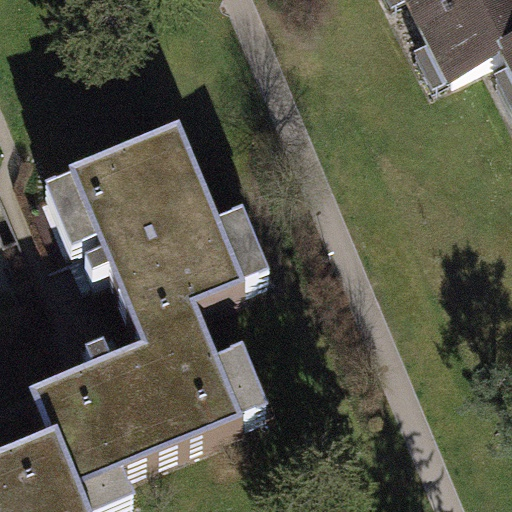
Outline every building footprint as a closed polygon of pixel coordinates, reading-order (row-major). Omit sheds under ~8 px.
[(412,10),(407,0),(382,0),(393,20),(412,10)] [(506,64),(511,76),(511,0),(407,0),(412,10),(435,55),(453,91),(506,64)] [(453,91),(435,55),(416,65),(434,100),(453,91)] [(511,87),(497,95),(511,124),(511,87)] [(110,288),(135,347),(229,308),(219,284),(235,277),(219,239),(180,145),(70,191),(71,194),(98,259),(101,258),(103,263),(106,268),(86,276),(94,294),(110,288)] [(82,299),(94,294),(86,276),(106,268),(103,263),(101,258),(98,259),(71,194),(47,204),(73,267),(70,268),(82,299)] [(244,228),(219,239),(235,277),(219,284),(229,308),(270,290),(244,228)] [(93,386),(34,410),(76,511),(81,511),(78,503),(113,489),(114,493),(244,439),(242,435),(226,396),(197,326),(231,312),(229,308),(135,347),(143,365),(126,373),(121,375),(122,378),(117,379),(112,382),(104,362),(86,370),(93,386)] [(121,375),(126,373),(114,345),(81,358),(86,370),(104,362),(112,382),(117,379),(122,378),(121,375)] [(226,396),(242,435),(256,429),(240,390),(226,396)] [(76,511),(34,410),(30,412),(49,459),(5,477),(0,479),(0,511),(76,511)] [(78,503),(81,511),(109,511),(121,507),(114,493),(113,489),(78,503)]
